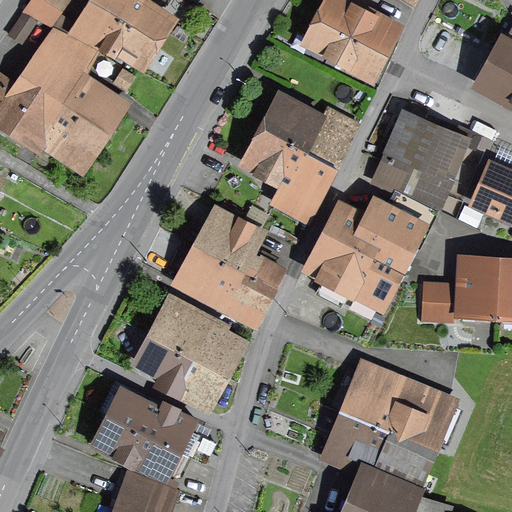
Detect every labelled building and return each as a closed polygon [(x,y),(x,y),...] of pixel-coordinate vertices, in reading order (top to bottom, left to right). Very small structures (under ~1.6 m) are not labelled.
[(48,24),(64,0),(32,0),(24,12),(48,24)] [(168,21),(162,18),(165,13),(144,0),(96,0),(73,37),(114,56),(116,53),(138,67),(168,21)] [(344,69),(367,81),(397,24),(368,9),(365,14),(342,1),(339,7),(331,2),(312,39),(319,44),(316,49),(328,56),(327,58),(346,66),(344,69)] [(24,14),(9,35),(22,43),(36,22),(24,14)] [(101,53),(55,31),(24,77),(64,104),(38,145),(48,151),(50,149),(71,163),(73,160),(80,165),(118,110),(106,102),(110,97),(83,79),(101,53)] [(511,32),(483,83),(505,95),(501,103),(511,109),(511,32)] [(0,121),(28,140),(38,145),(64,104),(24,77),(19,86),(0,73),(0,121)] [(277,105),(265,129),(337,169),(359,125),(327,108),(322,117),(282,96),(277,105)] [(404,115),(384,161),(393,165),(407,171),(397,190),(438,211),(468,142),(475,145),(480,135),(467,129),(462,140),(404,115)] [(275,204),(309,222),(337,169),(265,129),(246,164),(285,186),(275,204)] [(344,207),(329,235),(398,270),(421,225),(429,229),(438,211),(397,190),(407,171),(393,165),(384,161),(375,180),(396,191),(388,208),(375,201),(366,219),(344,207)] [(511,173),(492,165),(475,204),(511,219),(511,173)] [(261,232),(222,210),(201,249),(239,268),(276,288),(284,271),(259,257),(260,255),(251,250),(261,232)] [(387,291),(398,270),(329,235),(310,272),(324,279),(317,294),(341,306),(357,276),(387,291)] [(201,249),(183,283),(221,304),(239,268),(201,249)] [(462,259),(459,313),(497,315),(500,261),(462,259)] [(511,261),(500,261),(497,315),(511,315),(511,261)] [(221,304),(257,322),(276,288),(239,268),(221,304)] [(426,284),(424,318),(454,320),(456,286),(426,284)] [(244,340),(172,303),(154,338),(225,376),(244,340)] [(159,385),(207,409),(225,376),(154,338),(142,359),(154,365),(151,370),(163,376),(159,385)] [(367,368),(348,413),(431,450),(450,404),(418,391),(412,405),(389,395),(395,379),(367,368)] [(213,443),(188,431),(194,418),(164,403),(161,409),(125,392),(113,417),(191,455),(197,459),(204,462),(213,443)] [(386,459),(421,474),(431,450),(348,413),(329,457),(367,473),(370,464),(382,469),(386,459)] [(148,461),(180,477),(191,455),(113,417),(102,437),(104,438),(101,443),(134,463),(146,466),(148,461)] [(125,488),(129,490),(121,511),(166,511),(175,489),(132,472),(125,488)] [(404,511),(413,492),(367,473),(350,511),(404,511)] [(448,511),(451,507),(422,498),(418,511),(448,511)]
